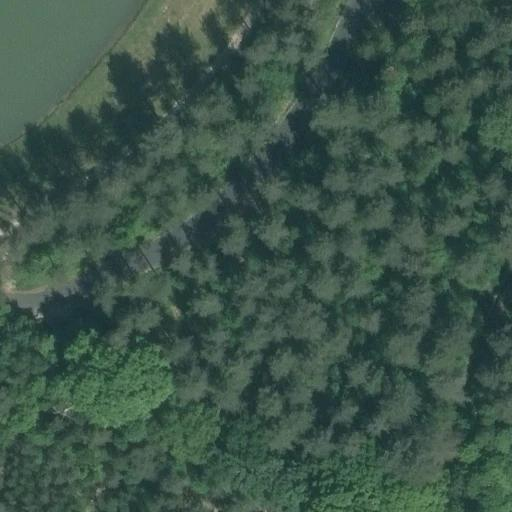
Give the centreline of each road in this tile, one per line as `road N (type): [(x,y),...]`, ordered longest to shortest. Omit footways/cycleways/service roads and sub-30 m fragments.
road 1 (unclassified): [(363,0),(333,71),(294,130),(187,237),(143,265),(84,286),(34,302),(0,300)]
road 2 (track): [(23,303),(392,511)]
